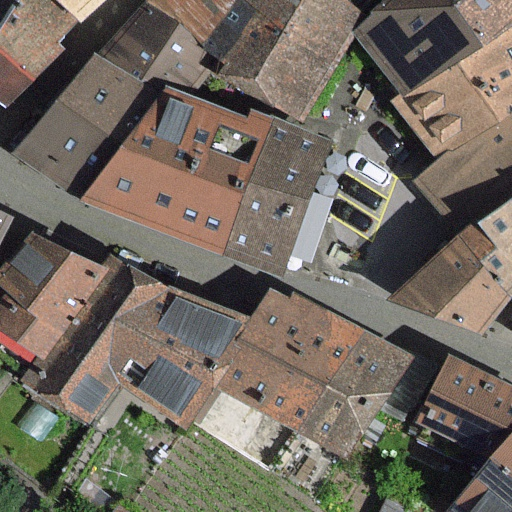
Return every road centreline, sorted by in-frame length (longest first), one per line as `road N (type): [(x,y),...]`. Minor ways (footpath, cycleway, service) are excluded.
road 1 (residential): [(0,179),(196,263),(360,304)]
road 2 (residential): [(0,142),(133,0)]
road 3 (residential): [(360,304),(402,212),(403,164),(371,137)]
road 4 (residential): [(360,304),(486,348)]
